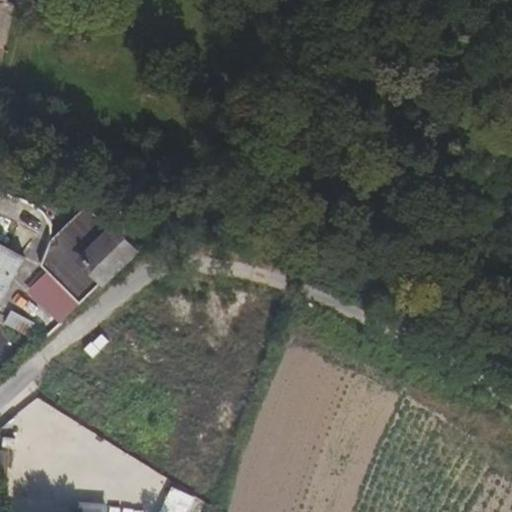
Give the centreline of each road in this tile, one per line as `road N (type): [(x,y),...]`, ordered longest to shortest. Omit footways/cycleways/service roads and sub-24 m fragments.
road 1 (unknown): [(202,232),(511,383)]
road 2 (unknown): [(0,412),(202,232)]
road 3 (unknown): [(0,141),(202,232)]
